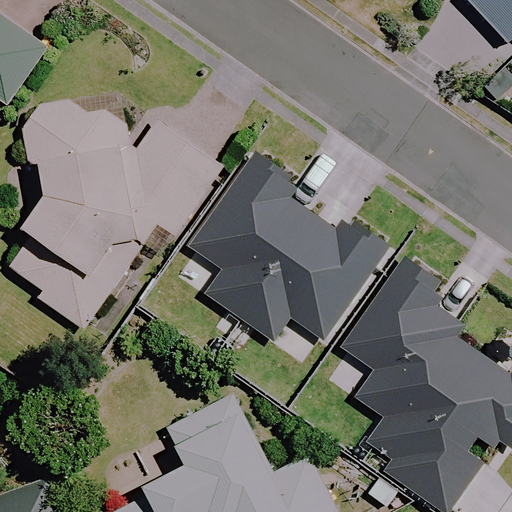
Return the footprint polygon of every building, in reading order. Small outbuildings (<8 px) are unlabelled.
[(511,0),(469,0),(457,13),(511,65),(511,63),(511,0)] [(0,100),(9,106),(45,51),(0,21),(0,100)] [(93,116),(70,100),(29,161),(48,173),(48,200),(28,230),(36,236),(12,270),(45,293),(40,300),(88,332),(160,226),(179,239),(227,168),(161,123),(143,150),(137,146),(93,116)] [(477,434),(465,359),(258,214),(205,291),(379,413),(409,409),(414,435),(405,448),(433,468),(437,468),(441,468),(445,468),(450,467),(453,466),(457,464),(461,462),(464,459),(467,457),(470,453),(472,450),(474,446),(475,442),(476,438),(477,434)] [(341,511),(312,457),(277,475),(237,397),(173,430),(193,470),(113,511),(341,511)] [(59,511),(49,484),(0,501),(0,511),(59,511)]
